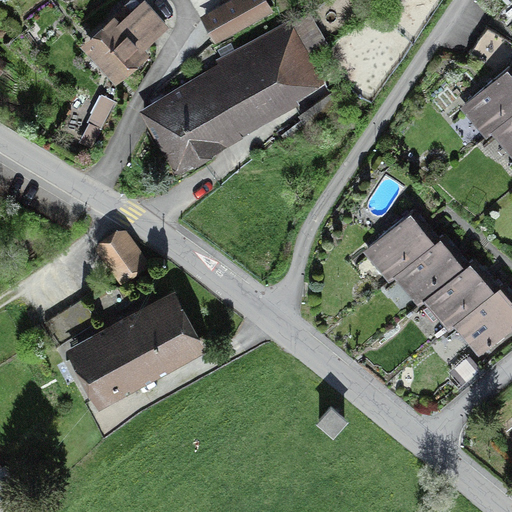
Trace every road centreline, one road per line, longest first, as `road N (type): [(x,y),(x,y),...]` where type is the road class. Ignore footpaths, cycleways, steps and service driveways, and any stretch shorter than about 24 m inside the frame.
road 1 (residential): [(271,314),(299,222),(454,0)]
road 2 (tertiary): [(271,314),(0,133)]
road 3 (tertiary): [(428,439),(271,314)]
